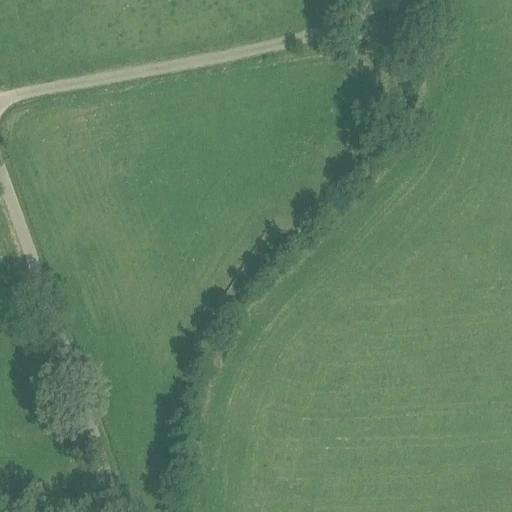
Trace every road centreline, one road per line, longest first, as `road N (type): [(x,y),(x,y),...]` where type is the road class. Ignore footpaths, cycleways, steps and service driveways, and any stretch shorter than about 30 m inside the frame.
road 1 (unclassified): [(0,100),(274,46),(386,0)]
road 2 (unclassified): [(113,511),(0,177)]
